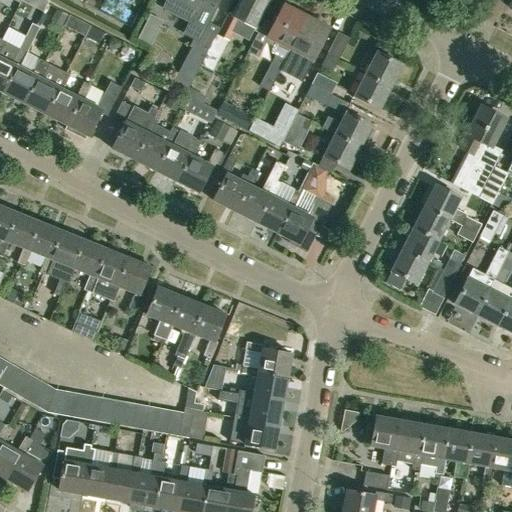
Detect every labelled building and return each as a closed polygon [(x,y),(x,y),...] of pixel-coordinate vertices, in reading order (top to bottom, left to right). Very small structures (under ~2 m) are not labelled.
[(219,0),(172,0),(170,5),(195,18),(188,31),(195,34),(189,47),(194,49),(177,83),(188,88),(188,87),(200,64),(219,29),(208,23),(219,0)] [(247,40),(254,27),(255,28),(269,0),(239,0),(232,15),(228,13),(220,30),(219,29),(200,64),(213,70),(233,32),(247,40)] [(264,21),(248,52),(258,58),(266,43),(274,47),(277,42),(280,43),(278,46),(288,51),(289,51),(306,17),(283,5),(272,25),(264,21)] [(68,15),(56,9),(49,23),(56,27),(60,29),(63,25),(63,23),(68,15)] [(158,27),(162,18),(150,12),(146,21),(158,27)] [(42,14),(37,23),(41,25),(46,16),(42,14)] [(78,33),(83,22),(70,15),(67,20),(64,26),(74,31),(78,33)] [(302,66),(306,57),(313,60),(329,29),(306,17),(289,51),(288,51),(285,58),(269,90),(279,95),(295,63),(302,66)] [(19,68),(27,54),(23,52),(36,26),(32,24),(19,50),(5,42),(0,52),(0,92),(1,93),(15,66),(19,68)] [(36,26),(23,52),(27,54),(40,28),(36,26)] [(91,26),(85,37),(98,44),(104,33),(98,30),(91,26)] [(350,38),(338,32),(320,65),(332,71),(350,38)] [(118,51),(123,42),(113,37),(108,46),(118,51)] [(376,52),(365,74),(391,87),(402,66),(376,52)] [(277,54),(261,86),(269,90),(285,58),(277,54)] [(41,79),(48,65),(40,61),(33,75),(19,68),(15,66),(1,93),(22,104),(37,77),(41,79)] [(69,76),(62,72),(48,65),(41,79),(37,77),(22,104),(45,115),(58,88),(62,90),(69,76)] [(311,84),(332,95),(338,82),(317,71),(311,84)] [(365,74),(354,96),(380,109),(391,87),(365,74)] [(140,92),(145,83),(134,78),(130,86),(140,92)] [(88,137),(101,111),(108,114),(121,88),(110,82),(105,94),(90,86),(83,100),(80,98),(66,126),(65,130),(77,136),(79,132),(88,137)] [(83,100),(90,86),(83,83),(76,97),(62,90),(58,88),(45,115),(66,126),(80,98),(83,100)] [(327,105),(332,95),(311,84),(306,94),(327,105)] [(178,95),(172,92),(165,106),(176,112),(180,103),(183,97),(178,95)] [(147,115),(133,107),(122,102),(111,121),(122,127),(111,149),(133,160),(141,145),(154,119),(158,111),(150,108),(147,115)] [(230,121),(236,109),(224,103),(218,115),(230,121)] [(285,103),(274,125),(286,132),(291,122),(296,112),(298,110),(285,103)] [(468,152),(451,184),(477,197),(501,151),(491,146),(505,118),(482,107),(460,148),(468,152)] [(296,112),(291,122),(307,130),(312,120),(296,112)] [(371,126),(372,125),(346,112),(340,123),(328,117),(322,127),(335,134),(355,145),(360,147),(366,137),(370,137),(374,130),(371,126)] [(168,144),(172,146),(179,131),(172,128),(170,133),(155,125),(158,121),(154,119),(141,145),(133,160),(155,171),(168,144)] [(210,135),(214,137),(222,141),(230,127),(222,124),(217,121),(210,135)] [(190,155),(193,157),(200,142),(179,131),(172,146),(168,144),(155,171),(177,182),(190,155)] [(349,169),(360,147),(355,145),(335,134),(317,167),(327,172),(331,174),(336,163),(349,169)] [(190,155),(177,182),(198,193),(211,167),(214,168),(222,153),(215,150),(207,164),(193,157),(190,155)] [(219,177),(223,179),(212,200),(233,211),(248,185),(251,186),(258,172),(251,169),(247,177),(242,174),(239,180),(229,175),(237,160),(229,156),(219,177)] [(432,175),(435,169),(430,167),(431,164),(427,162),(423,170),(432,175)] [(280,183),(276,181),(284,167),(279,164),(275,166),(267,182),(265,182),(260,191),(251,186),(248,185),(233,211),(255,222),(269,195),(273,197),(280,183)] [(299,245),(305,232),(315,237),(334,199),(327,196),(327,172),(317,167),(313,164),(298,192),(301,194),(294,208),(290,206),(276,233),(299,245)] [(493,166),(477,197),(492,204),(507,173),(505,172),(493,166)] [(455,209),(461,198),(435,185),(423,207),(449,220),(461,226),(476,233),(481,225),(465,217),(466,215),(455,209)] [(290,206),(294,208),(301,194),(298,192),(294,190),(287,205),(273,197),(269,195),(255,222),(276,233),(290,206)] [(4,241),(16,212),(0,205),(0,239),(0,240),(0,256),(2,257),(8,242),(4,241)] [(438,241),(449,220),(423,207),(412,228),(438,241)] [(503,216),(492,211),(479,237),(490,242),(503,216)] [(27,250),(39,222),(16,212),(4,241),(8,242),(23,248),(17,263),(24,266),(30,251),(27,250)] [(49,259),(61,231),(39,222),(27,250),(30,251),(45,257),(39,272),(47,275),(53,260),(49,259)] [(472,243),(476,233),(461,226),(456,235),(472,243)] [(427,262),(438,241),(412,228),(401,249),(427,262)] [(71,268),(84,240),(61,231),(49,259),(53,260),(68,266),(62,281),(69,284),(75,269),(71,268)] [(94,277),(106,249),(84,240),(71,268),(75,269),(90,275),(84,290),(91,293),(97,278),(94,277)] [(475,315),(508,252),(499,247),(484,275),(472,268),(453,304),(475,315)] [(115,286),(128,258),(106,249),(94,277),(97,278),(91,293),(113,302),(119,287),(115,286)] [(416,284),(427,262),(401,249),(390,271),(416,284)] [(511,297),(511,288),(503,284),(511,266),(511,254),(508,252),(475,315),(497,326),(511,297)] [(151,267),(140,263),(142,259),(130,254),(128,258),(115,286),(119,287),(134,293),(128,308),(136,311),(142,295),(140,294),(151,267)] [(443,270),(454,276),(460,265),(449,259),(443,270)] [(443,298),(454,276),(443,270),(432,292),(443,298)] [(168,324),(181,296),(158,287),(146,315),(159,320),(153,335),(166,340),(172,326),(168,324)] [(7,296),(5,300),(20,307),(26,296),(11,289),(7,296)] [(191,333),(203,305),(181,296),(168,324),(172,326),(178,328),(177,331),(177,332),(177,333),(177,334),(177,335),(178,336),(182,337),(174,356),(176,356),(172,366),(176,368),(185,348),(188,349),(194,335),(191,333)] [(511,334),(511,297),(497,326),(511,334)] [(191,333),(194,335),(209,341),(203,355),(211,358),(217,342),(214,341),(225,314),(203,305),(191,333)] [(80,312),(72,331),(92,341),(101,321),(80,312)] [(240,326),(231,322),(226,333),(235,337),(240,326)] [(116,341),(112,350),(114,351),(121,354),(123,350),(127,340),(118,336),(116,341)] [(257,373),(287,377),(292,353),(262,348),(263,345),(246,342),(245,350),(260,353),(257,368),(257,373)] [(180,370),(188,349),(185,348),(176,368),(180,370)] [(0,383),(4,386),(16,367),(6,361),(0,371),(0,383)] [(257,373),(257,368),(242,366),(240,374),(256,377),(253,392),(253,396),(283,401),(287,377),(257,373)] [(14,392),(26,372),(16,367),(4,386),(14,392)] [(25,398),(36,379),(26,372),(14,392),(25,398)] [(35,404),(46,384),(36,379),(25,398),(35,404)] [(48,411),(56,390),(55,389),(46,384),(35,404),(48,411)] [(197,391),(189,387),(185,408),(204,412),(205,405),(195,403),(197,391)] [(253,396),(253,392),(238,389),(236,397),(252,400),(249,416),(248,420),(278,425),(283,401),(253,396)] [(63,414),(67,392),(56,390),(48,411),(63,414)] [(0,400),(8,405),(12,398),(1,392),(0,393),(0,400)] [(75,416),(79,394),(67,392),(63,414),(75,416)] [(87,418),(91,396),(79,394),(75,416),(87,418)] [(99,420),(103,398),(91,396),(87,418),(99,420)] [(111,423),(115,400),(103,398),(99,420),(111,423)] [(122,425),(126,402),(115,400),(111,423),(122,425)] [(133,427),(137,404),(126,402),(122,425),(133,427)] [(145,429),(149,406),(137,404),(133,427),(145,429)] [(156,431),(160,408),(149,406),(145,429),(156,431)] [(167,433),(172,410),(160,408),(156,431),(167,433)] [(180,435),(184,413),(172,410),(167,433),(180,435)] [(184,413),(180,435),(190,437),(194,414),(184,413)] [(248,420),(249,416),(234,413),(232,421),(247,424),(244,443),(274,449),(278,425),(248,420)] [(394,450),(400,420),(375,416),(370,445),(384,448),(381,463),(395,466),(396,461),(398,450),(394,450)] [(417,454),(423,424),(400,420),(394,450),(398,450),(396,461),(412,463),(411,469),(418,470),(421,455),(417,454)] [(441,458),(447,429),(423,424),(417,454),(421,455),(437,458),(434,473),(442,475),(445,459),(441,458)] [(0,440),(3,442),(11,429),(4,425),(0,432),(0,440)] [(465,463),(470,433),(447,429),(441,458),(445,459),(455,461),(452,477),(466,479),(469,463),(465,463)] [(489,467),(494,437),(470,433),(465,463),(469,463),(485,466),(482,482),(490,483),(493,468),(489,467)] [(20,453),(24,454),(32,441),(25,437),(17,450),(3,442),(0,440),(0,475),(5,479),(20,453)] [(511,440),(494,437),(489,467),(493,468),(504,470),(501,485),(511,487),(511,440)] [(152,441),(150,452),(153,452),(162,454),(164,443),(152,441)] [(213,446),(198,444),(196,453),(211,456),(213,446)] [(182,445),(178,463),(184,465),(188,446),(182,445)] [(87,464),(91,464),(94,449),(86,448),(83,463),(63,459),(58,490),(82,494),(87,464)] [(20,453),(5,479),(26,491),(41,466),(44,467),(53,453),(46,449),(38,463),(24,454),(20,453)] [(237,451),(226,449),(224,460),(224,462),(234,464),(237,451)] [(250,511),(254,494),(244,492),(248,470),(262,473),(265,456),(237,451),(233,474),(236,475),(233,490),(229,489),(225,511),(250,511)] [(111,468),(115,469),(118,453),(110,452),(107,467),(91,464),(87,464),(82,494),(106,499),(111,468)] [(165,462),(161,461),(162,454),(153,452),(149,475),(139,473),(135,472),(129,503),(130,503),(129,506),(131,509),(140,511),(143,509),(143,505),(153,507),(158,477),(162,477),(165,462)] [(135,472),(139,473),(141,458),(133,456),(131,471),(115,469),(111,468),(106,499),(129,503),(135,472)] [(182,481),(186,482),(189,466),(181,465),(178,480),(162,477),(158,477),(153,507),(177,511),(182,481)] [(201,511),(206,485),(210,486),(213,471),(205,469),(202,484),(186,482),(182,481),(177,511),(179,511),(201,511)] [(365,472),(363,486),(387,490),(389,476),(365,472)] [(225,511),(229,489),(233,490),(236,475),(233,474),(228,473),(225,489),(210,486),(206,485),(201,511),(225,511)] [(284,481),(285,477),(268,474),(267,479),(266,484),(269,487),(282,490),(284,481)] [(372,511),(375,499),(391,502),(392,494),(375,491),(375,494),(346,489),(341,511),(372,511)] [(411,498),(395,495),(393,506),(409,509),(411,498)] [(432,511),(433,506),(434,503),(422,500),(421,504),(420,510),(431,511),(432,511)] [(445,511),(446,510),(447,502),(435,500),(435,503),(433,511),(435,511),(445,511)]
